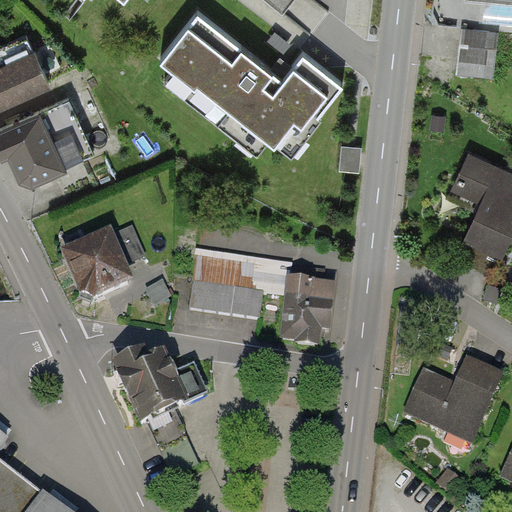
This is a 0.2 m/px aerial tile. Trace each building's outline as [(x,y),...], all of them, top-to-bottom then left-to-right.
[(274,0),(288,10),(295,0),(274,0)] [(342,82),(302,51),(283,75),(196,8),(160,55),(174,66),(162,81),(256,153),(269,137),(292,155),(320,118),(317,115),(342,82)] [(489,32),(462,29),(457,74),(484,77),(489,32)] [(0,67),(0,104),(48,82),(27,35),(0,47),(0,61),(2,66),(0,67)] [(85,85),(0,127),(0,134),(24,183),(112,138),(85,85)] [(511,170),(471,152),(456,185),(480,196),(462,234),(503,253),(511,232),(511,170)] [(132,231),(69,259),(89,304),(130,286),(122,269),(145,259),(132,231)] [(499,256),(466,241),(457,259),(491,275),(499,256)] [(197,255),(190,309),(258,318),(261,292),(293,296),(287,341),(301,343),(301,346),(318,348),(320,331),(329,332),(334,290),(323,289),(325,275),(296,271),(297,268),(197,255)] [(170,298),(163,287),(148,296),(154,307),(170,298)] [(144,359),(118,371),(143,425),(148,422),(173,411),(203,396),(193,374),(174,383),(164,363),(156,367),(154,361),(146,365),(144,359)] [(501,380),(468,365),(457,390),(424,376),(406,415),(472,444),(501,380)] [(199,467),(173,411),(148,422),(174,478),(199,467)] [(0,511),(64,511),(3,464),(19,444),(0,429),(0,511)] [(511,457),(503,476),(511,479),(511,457)]
